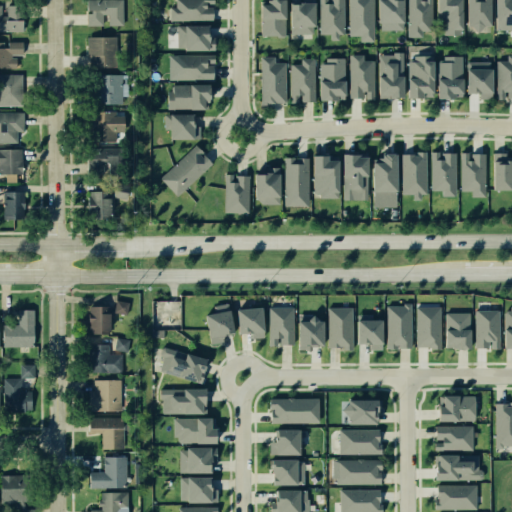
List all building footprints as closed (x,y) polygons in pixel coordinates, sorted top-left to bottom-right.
[(121,0),(122,24),(107,24),(107,15),(101,15),(101,24),(87,24),(87,0),(121,0)] [(170,7),(177,7),(177,0),(214,0),(214,20),(170,19),(170,7)] [(256,4),(264,4),(264,0),(282,0),(282,35),(256,35),(256,4)] [(317,0),(342,0),(342,31),(339,31),(339,39),(329,39),(329,33),(317,33),(317,0)] [(346,0),(374,0),(374,40),(362,40),(362,35),(346,35),(346,0)] [(377,0),(401,0),(401,31),(378,31),(377,0)] [(407,0),(430,0),(430,30),(420,30),(420,35),(407,35),(407,0)] [(437,0),(459,0),(459,30),(437,30),(437,0)] [(465,0),(484,0),(485,29),(465,29),(465,0)] [(491,0),(511,0),(511,28),(497,29),(497,19),(491,20),(491,0)] [(20,29),(0,29),(0,5),(1,5),(2,18),(20,18),(20,29)] [(289,5),(312,5),(312,35),(292,35),(292,25),(289,25),(289,5)] [(179,27),(211,27),(211,41),(215,41),(215,49),(188,48),(184,48),(179,48),(179,27)] [(113,66),(86,65),(86,37),(107,38),(107,42),(114,42),(113,66)] [(15,67),(0,67),(0,41),(3,41),(3,46),(7,46),(7,41),(22,41),(22,53),(11,53),(11,58),(15,58),(15,67)] [(406,55),(429,55),(429,92),(407,92),(406,55)] [(177,56),(216,57),(215,81),(177,80),(177,56)] [(348,57),(360,56),(360,61),(371,61),(371,97),(348,97),(348,57)] [(435,64),(443,64),(443,56),(458,56),(458,95),(435,95),(435,64)] [(495,62),(505,62),(505,56),(511,56),(511,93),(504,93),(504,99),(495,99),(495,62)] [(258,58),(272,57),(272,64),(282,64),(283,103),(259,103),(258,58)] [(289,64),(300,64),(300,62),(311,61),(311,99),(290,99),(289,64)] [(318,61),(342,61),(342,95),(318,95),(318,61)] [(377,62),(400,61),(401,95),(378,96),(377,62)] [(459,68),(488,68),(488,97),(477,97),(477,90),(460,90),(459,68)] [(129,102),(90,101),(91,74),(122,75),(122,88),(129,88),(129,102)] [(20,106),(0,106),(0,76),(20,76),(20,106)] [(168,92),(173,92),(173,86),(214,86),(214,102),(209,102),(209,109),(168,109),(168,92)] [(114,142),(86,141),(87,111),(115,112),(115,116),(121,116),(121,132),(114,131),(114,142)] [(14,141),(0,141),(0,113),(22,113),(22,127),(14,127),(14,141)] [(165,114),(197,115),(197,126),(203,127),(202,139),(173,138),(173,128),(165,128),(165,114)] [(161,178),(197,146),(213,163),(177,195),(161,178)] [(101,173),(87,173),(87,148),(102,148),(101,173)] [(488,150),(499,150),(499,158),(507,158),(508,188),(488,188),(488,150)] [(0,151),(20,151),(20,169),(0,169),(0,151)] [(430,158),(439,158),(439,153),(453,152),(454,195),(441,195),(441,190),(430,190),(430,158)] [(371,161),(378,161),(378,153),(393,153),(393,205),(371,205),(371,161)] [(401,153),(425,153),(425,193),(401,193),(401,153)] [(459,154),(482,153),(483,197),(470,197),(470,192),(460,192),(459,154)] [(341,155),(365,155),(365,188),(352,188),(352,198),(341,198),(341,155)] [(311,157),(336,157),(336,196),(320,196),(320,193),(311,193),(311,157)] [(284,160),(304,161),(302,202),(282,201),(284,160)] [(254,174),(274,174),(274,203),(254,203),(254,174)] [(224,182),(233,182),(233,175),(249,175),(248,212),(223,212),(224,182)] [(126,197),(110,196),(112,183),(127,185),(126,197)] [(108,218),(82,217),(82,200),(88,200),(88,189),(109,189),(108,218)] [(23,217),(1,217),(1,192),(22,192),(23,217)] [(116,300),(126,302),(124,314),(113,312),(116,300)] [(88,304),(102,304),(102,312),(107,312),(107,331),(88,331),(88,304)] [(31,346),(3,345),(4,326),(17,326),(17,306),(32,306),(31,346)] [(502,313),(509,313),(509,306),(511,306),(511,345),(502,345),(502,313)] [(198,315),(219,307),(226,325),(217,329),(219,335),(207,340),(198,315)] [(233,309),(255,307),(258,335),(247,336),(246,331),(236,332),(233,309)] [(267,307),(293,309),(292,343),(265,342),(267,307)] [(415,308),(437,309),(435,346),(413,345),(415,308)] [(385,309),(407,309),(406,345),(384,345),(385,309)] [(297,310),(316,310),(315,345),(296,344),(297,310)] [(324,310),(349,310),(349,345),(324,345),(324,310)] [(445,310),(467,311),(466,344),(444,344),(445,310)] [(475,311),(495,311),(495,346),(474,346),(475,311)] [(355,318),(379,318),(379,348),(368,348),(368,343),(355,343),(355,318)] [(85,343),(107,343),(107,351),(114,351),(114,339),(128,339),(128,351),(120,351),(120,372),(85,372),(85,343)] [(163,353),(177,358),(179,352),(200,360),(196,371),(200,372),(196,382),(158,368),(163,353)] [(31,375),(20,375),(20,365),(31,365),(31,375)] [(29,407),(3,407),(3,378),(20,378),(20,389),(29,389),(29,407)] [(88,390),(93,390),(93,380),(118,380),(119,409),(88,409),(88,390)] [(167,393),(168,412),(200,410),(199,384),(177,385),(177,393),(167,393)] [(432,396),(470,397),(469,421),(431,420),(432,396)] [(340,398),(374,398),(374,421),(340,422),(340,398)] [(272,400),(311,400),(311,418),(273,419),(272,400)] [(493,405),(511,405),(511,448),(493,448),(493,405)] [(86,412),(120,412),(121,449),(97,449),(97,436),(86,436),(86,412)] [(174,417),(174,443),(213,443),(213,425),(205,424),(205,418),(174,417)] [(434,428),(465,427),(466,445),(434,445),(434,428)] [(270,428),(295,428),(295,453),(270,453),(270,428)] [(336,429),(375,429),(375,453),(336,453),(336,429)] [(178,447),(178,472),(205,473),(205,447),(178,447)] [(430,454),(470,453),(471,477),(430,477),(430,454)] [(90,458),(125,458),(125,487),(90,487),(90,458)] [(265,461),(295,460),(296,485),(266,486),(265,461)] [(333,462),(377,460),(378,484),(333,485),(333,462)] [(14,485),(0,485),(0,471),(14,471),(14,485)] [(177,476),(177,502),(215,502),(215,488),(209,488),(209,477),(177,476)] [(435,486),(469,485),(470,505),(435,506),(435,486)] [(268,511),(268,493),(296,493),(296,511),(268,511)] [(337,511),(337,493),(378,493),(378,511),(337,511)] [(97,495),(126,494),(126,511),(88,511),(98,511),(97,495)]
